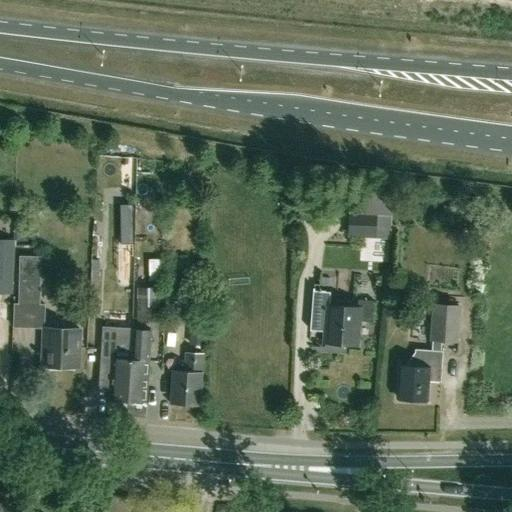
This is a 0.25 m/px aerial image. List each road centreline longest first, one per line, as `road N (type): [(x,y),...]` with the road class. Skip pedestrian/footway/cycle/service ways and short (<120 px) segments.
road 1 (primary): [(0,65),(511,139)]
road 2 (primary): [(511,75),(0,24)]
road 3 (tertiary): [(225,462),(511,494)]
road 4 (tertiary): [(511,460),(225,462)]
road 5 (tertiary): [(225,462),(0,443)]
road 6 (track): [(468,305),(447,422)]
